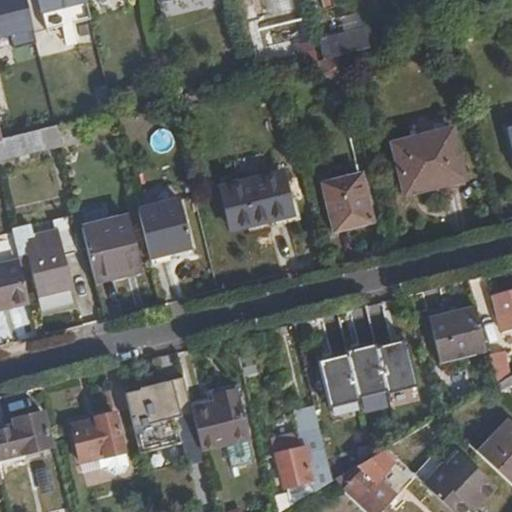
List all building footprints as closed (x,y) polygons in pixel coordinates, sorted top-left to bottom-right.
[(22,0),(0,0),(0,40),(10,38),(13,50),(34,45),(22,0)] [(81,0),(37,0),(45,31),(87,21),(81,0)] [(364,30),(336,36),(341,54),(350,52),(348,44),(366,39),(366,35),(364,30)] [(384,43),(381,31),(366,35),(366,39),(368,47),(384,43)] [(341,54),(336,36),(319,40),(324,58),(341,54)] [(348,44),(350,52),(368,47),(366,39),(348,44)] [(324,58),(319,40),(297,46),(301,64),(324,58)] [(227,71),(230,81),(249,76),(246,67),(227,71)] [(103,113),(113,111),(108,90),(99,92),(103,113)] [(147,102),(144,91),(130,95),(133,106),(147,102)] [(87,135),(82,119),(59,125),(63,141),(87,135)] [(59,125),(1,139),(0,139),(0,161),(64,145),(63,141),(59,125)] [(451,128),(392,143),(405,194),(464,179),(451,128)] [(511,132),(501,135),(511,177),(511,176),(511,132)] [(361,172),(322,183),(334,231),(374,222),(361,172)] [(284,180),(229,220),(231,230),(292,214),(284,180)] [(148,262),(192,251),(178,197),(134,208),(148,262)] [(123,268),(124,273),(142,269),(128,215),(83,226),(95,274),(123,268)] [(34,225),(11,230),(18,258),(29,254),(43,310),(75,300),(72,285),(73,284),(65,255),(77,252),(68,217),(54,220),(57,231),(37,236),(34,225)] [(0,310),(29,303),(19,264),(0,268),(0,310)] [(95,274),(97,281),(124,275),(124,273),(123,268),(95,274)] [(511,289),(491,295),(498,327),(511,323),(511,289)] [(486,350),(475,307),(430,318),(440,361),(486,350)] [(385,362),(376,329),(349,335),(357,369),(385,362)] [(487,355),(495,385),(506,378),(501,352),(487,355)] [(432,384),(425,355),(413,357),(414,363),(403,366),(408,389),(432,384)] [(188,400),(182,376),(138,386),(139,391),(125,395),(138,447),(180,437),(175,417),(192,413),(191,409),(188,400)] [(214,403),(191,409),(192,413),(201,450),(245,438),(248,438),(236,389),(212,395),(214,403)] [(352,430),(343,394),(325,398),(334,434),(352,430)] [(212,395),(188,400),(191,409),(214,403),(212,395)] [(287,493),(274,496),(278,511),(332,480),(314,403),(293,409),(299,430),(303,445),(276,452),(284,488),(287,488),(287,493)] [(72,424),(80,462),(125,451),(115,411),(92,417),(93,420),(72,424)] [(14,427),(0,430),(0,460),(51,448),(43,415),(13,422),(14,427)] [(511,421),(508,418),(476,452),(511,485),(511,421)] [(272,437),(276,452),(303,445),(299,430),(272,437)] [(245,438),(225,444),(231,466),(251,461),(245,438)] [(387,448),(333,479),(367,511),(377,511),(395,493),(379,478),(394,462),(398,466),(401,462),(387,448)] [(455,448),(442,461),(445,464),(458,451),(455,448)] [(125,451),(80,462),(82,472),(103,467),(104,471),(111,475),(124,472),(129,465),(125,451)] [(442,461),(422,482),(453,511),(461,511),(468,505),(469,506),(482,493),(486,497),(496,487),(458,451),(445,464),(442,461)] [(482,493),(469,506),(473,510),(486,497),(482,493)]
